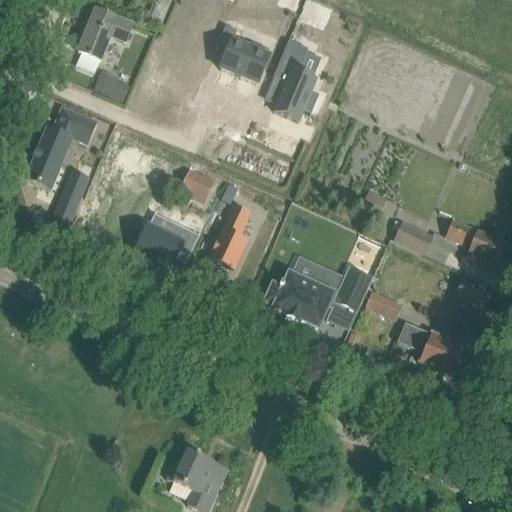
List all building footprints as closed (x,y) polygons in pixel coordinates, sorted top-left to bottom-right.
[(78,54),(97,62),(100,64),(109,41),(125,48),(134,30),(113,21),(95,13),(78,54)] [(225,29),(216,51),(227,56),(220,73),(232,77),(232,78),(241,82),(242,81),(257,88),(269,60),(265,59),(267,53),(252,46),(249,52),(232,45),(237,34),(225,29)] [(288,44),(273,81),(286,87),(274,115),(298,125),(303,112),(310,115),(317,99),(310,96),(315,83),(298,76),(308,52),(288,44)] [(130,97),(153,108),(149,117),(167,126),(172,115),(184,121),(194,100),(139,76),(130,97)] [(109,99),(114,86),(99,79),(94,93),(109,99)] [(97,125),(80,117),(62,110),(53,131),(47,129),(25,182),(51,193),(72,141),(88,147),(97,125)] [(179,195),(205,207),(216,184),(189,172),(179,195)] [(228,187),(221,202),(230,207),(237,192),(228,187)] [(368,193),(361,207),(379,216),(386,202),(368,193)] [(25,236),(61,250),(76,215),(57,207),(50,225),(32,218),(25,236)] [(233,208),(216,245),(208,263),(233,275),(247,244),(238,240),(249,215),(233,208)] [(150,220),(135,256),(157,265),(156,269),(164,272),(165,269),(170,271),(174,261),(185,266),(196,239),(150,220)] [(466,259),(479,265),(496,272),(507,247),(489,239),(453,223),(445,239),(470,250),(466,259)] [(434,240),(402,225),(400,227),(395,225),(392,230),(398,233),(392,245),(425,259),(434,240)] [(71,236),(64,251),(93,264),(100,250),(71,236)] [(372,282),(351,273),(336,305),(358,315),(372,282)] [(333,297),(289,277),(284,288),(281,287),(279,290),(273,287),(266,304),(275,308),(274,311),(287,317),(286,319),(299,325),(300,323),(318,331),(333,297)] [(462,286),(455,301),(480,312),(486,297),(462,286)] [(402,309),(371,296),(365,311),(396,324),(402,309)] [(461,369),(458,365),(462,355),(445,348),(447,344),(431,337),(431,338),(404,327),(396,346),(423,357),(419,366),(452,380),(453,378),(458,377),(461,369)] [(346,350),(354,354),(361,339),(353,335),(346,350)] [(187,508),(195,511),(208,511),(227,472),(187,454),(183,463),(177,460),(166,482),(194,494),(187,508)]
